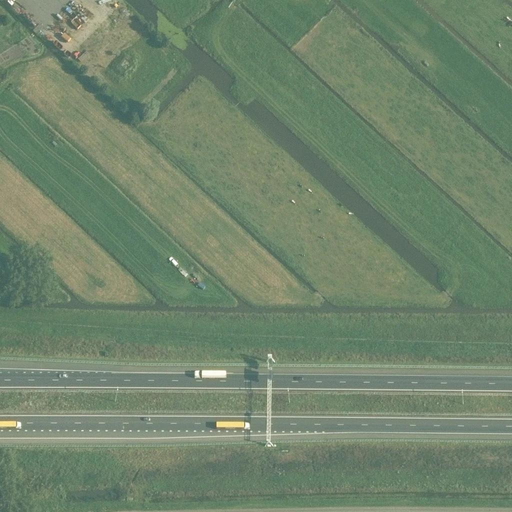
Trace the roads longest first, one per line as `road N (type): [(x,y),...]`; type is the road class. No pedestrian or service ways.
road 1 (motorway): [(511,384),(0,380)]
road 2 (motorway): [(0,423),(511,427)]
road 3 (unclassified): [(204,511),(511,511)]
